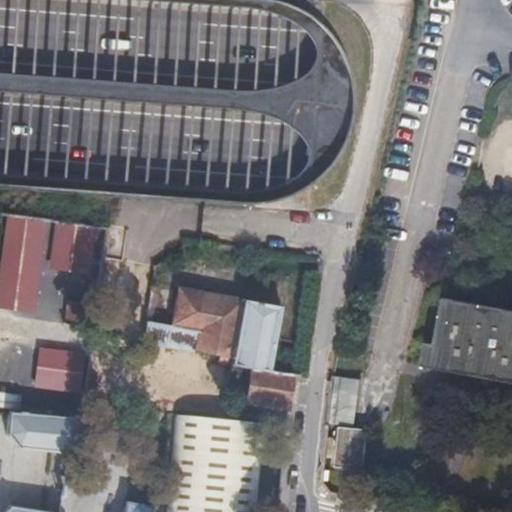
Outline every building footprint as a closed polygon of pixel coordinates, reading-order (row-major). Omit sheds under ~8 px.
[(4,217),(0,260),(0,312),(58,318),(60,294),(57,293),(58,273),(91,275),(96,225),(4,217)] [(245,297),(176,285),(170,323),(202,330),(197,352),(234,358),(245,297)] [(431,340),(426,363),(511,380),(511,310),(444,296),(435,341),(431,340)] [(285,305),(245,297),(234,358),(233,364),(270,372),(285,305)] [(37,388),(80,390),(82,350),(38,349),(37,388)] [(286,411),(289,378),(267,374),(250,372),(244,402),(286,411)] [(357,380),(333,378),(332,377),(328,422),(352,424),(357,380)] [(10,413),(7,438),(16,450),(70,454),(80,447),(82,431),(73,419),(10,413)] [(168,511),(256,511),(260,419),(173,415),(168,511)] [(366,430),(339,428),(335,466),(362,469),(366,430)] [(156,511),(159,506),(128,502),(125,511),(156,511)]
